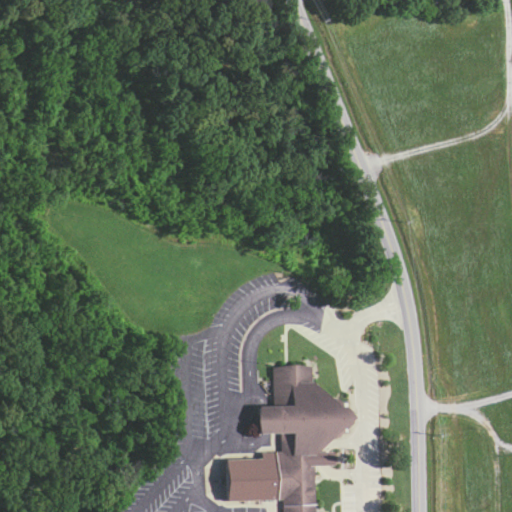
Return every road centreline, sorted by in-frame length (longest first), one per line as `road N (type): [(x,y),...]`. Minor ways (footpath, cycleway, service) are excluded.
road 1 (secondary): [(420,511),(407,294),(290,0)]
road 2 (residential): [(368,511),(367,404),(354,330),(368,313),(407,294)]
